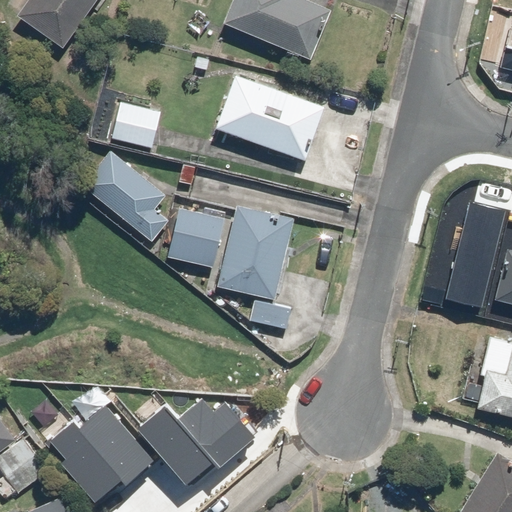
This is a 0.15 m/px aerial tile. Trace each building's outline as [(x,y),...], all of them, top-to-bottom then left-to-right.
[(29,0),(20,13),(65,45),(96,0),(29,0)] [(235,0),(226,20),(313,57),(334,8),(313,0),(235,0)] [(238,72),(219,125),(308,158),(327,105),(238,72)] [(121,100),(112,135),(153,145),(162,110),(121,100)] [(113,149),(85,182),(154,239),(171,218),(157,206),(167,193),(113,149)] [(203,164),(182,158),(176,178),(197,184),(203,164)] [(220,283),(276,297),(296,216),(240,202),(220,283)] [(181,206),(170,253),(215,264),(226,217),(181,206)] [(511,244),(509,244),(496,294),(511,298),(511,244)] [(292,307),(256,298),(251,318),(288,326),(292,307)] [(487,365),(478,403),(511,411),(511,352),(508,370),(487,365)] [(74,414),(50,434),(97,487),(120,467),(126,473),(150,451),(108,403),(83,424),(74,414)] [(0,418),(0,445),(13,434),(0,418)] [(26,434),(0,452),(0,462),(19,489),(50,467),(26,434)] [(511,511),(511,455),(498,447),(458,511),(511,511)] [(15,511),(79,511),(69,489),(15,511)]
